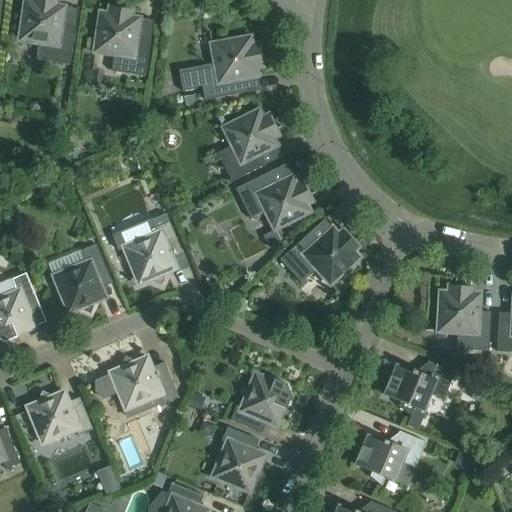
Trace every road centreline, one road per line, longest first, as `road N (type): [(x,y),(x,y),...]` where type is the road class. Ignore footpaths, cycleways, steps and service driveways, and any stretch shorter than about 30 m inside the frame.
road 1 (residential): [(0,377),(178,305),(344,372)]
road 2 (residential): [(402,226),(371,201),(327,141),(305,79),(298,0)]
road 3 (residential): [(402,226),(344,372)]
road 4 (residential): [(344,372),(283,511)]
